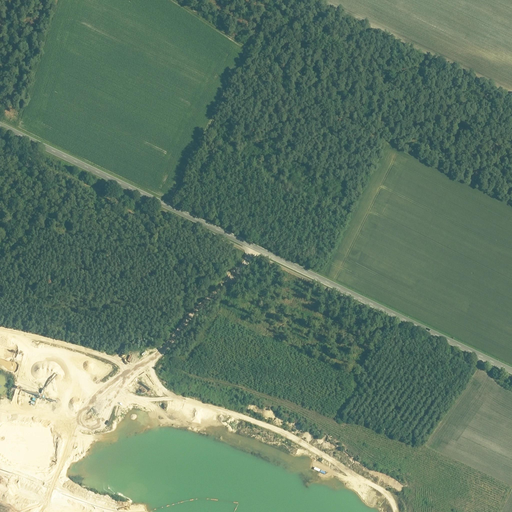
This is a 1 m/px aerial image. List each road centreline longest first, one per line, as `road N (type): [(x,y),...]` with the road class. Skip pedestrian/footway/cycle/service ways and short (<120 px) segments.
road 1 (secondary): [(511,372),(0,125)]
road 2 (track): [(270,0),(167,207)]
road 3 (track): [(236,66),(387,147)]
